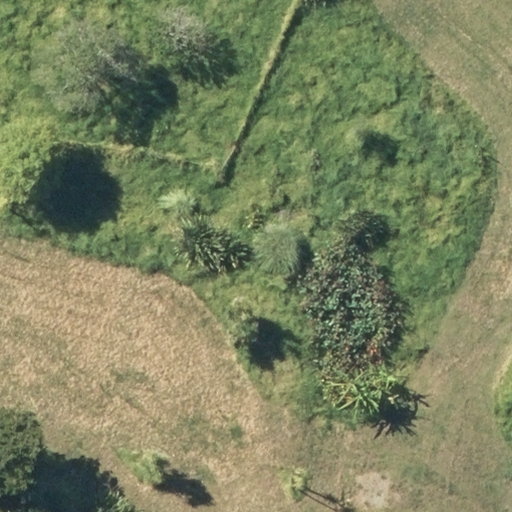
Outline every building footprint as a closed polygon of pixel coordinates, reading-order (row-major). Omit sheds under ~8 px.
[(324,154),(260,192),(297,254),(361,216),(324,154)] [(511,273),(511,230),(507,228),(468,305),(490,316),(511,273)] [(476,262),(450,246),(413,302),(440,319),(476,262)] [(0,383),(0,430),(6,435),(29,405),(0,383)] [(376,412),(275,413),(276,475),(377,474),(376,412)] [(93,427),(45,443),(59,486),(107,471),(93,427)] [(502,511),(395,453),(362,511),(502,511)]
